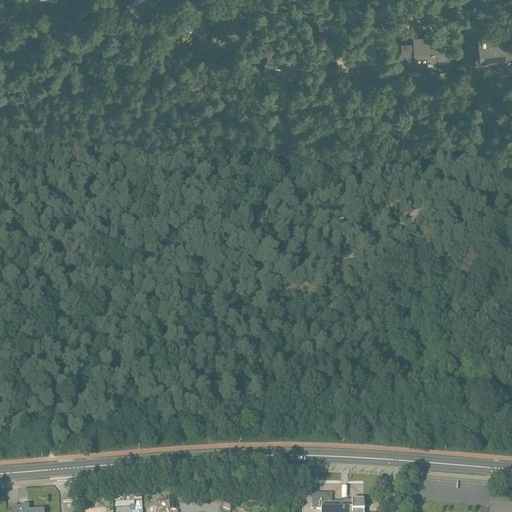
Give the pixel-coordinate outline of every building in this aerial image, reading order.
[(138,0),(133,4),(140,12),(153,0),(138,0)] [(207,2),(202,0),(201,0),(197,10),(212,18),(213,15),(220,19),(209,41),(215,44),(214,46),(232,54),(241,36),(238,34),(241,29),(238,28),(246,12),(236,7),(233,12),(225,8),(224,10),(207,1),(207,2)] [(375,58),(375,47),(380,47),(380,32),(366,32),(366,47),(365,47),(365,51),(339,51),(339,58),(336,59),(336,72),(349,71),(349,67),(364,66),(364,76),(381,75),(381,58),(375,58)] [(511,45),(503,46),(502,34),(496,35),(496,38),(478,39),(481,62),(502,60),(503,68),(511,67),(511,45)] [(432,38),(401,40),(402,64),(416,64),(415,57),(425,57),(426,63),(438,63),(439,71),(453,70),(452,48),(443,48),(443,41),(432,42),(432,38)] [(291,80),(299,57),(270,48),(263,70),(291,80)] [(363,511),(364,484),(302,484),(302,511),(363,511)] [(233,502),(226,500),(223,507),(230,510),(233,502)]
